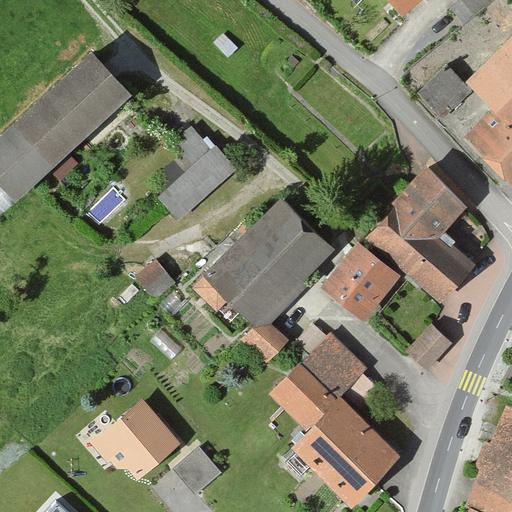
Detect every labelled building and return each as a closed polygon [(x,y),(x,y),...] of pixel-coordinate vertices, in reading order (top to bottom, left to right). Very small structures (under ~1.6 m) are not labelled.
[(399,0),(413,16),(432,0),(399,0)] [(511,38),(472,82),(501,109),(475,138),(511,172),(511,38)] [(100,48),(0,136),(0,168),(24,196),(141,94),(100,48)] [(187,153),(154,182),(187,219),(242,171),(196,119),(174,138),(187,153)] [(426,166),(328,286),(370,319),(409,270),(450,302),(480,265),(442,236),(467,208),(426,166)] [(0,212),(15,200),(0,183),(0,212)] [(339,247),(280,195),(212,272),(270,322),(339,247)] [(158,253),(136,270),(153,291),(175,273),(158,253)] [(291,341),(270,322),(250,343),(272,363),(291,341)] [(436,322),(411,349),(433,368),(458,341),(436,322)] [(271,391),(313,430),(345,395),(374,364),(332,325),(271,391)] [(409,456),(345,395),(313,430),(298,444),(361,505),(409,456)] [(177,438),(142,397),(95,437),(118,463),(125,458),(137,472),(177,438)] [(511,511),(511,407),(469,511),(511,511)] [(198,490),(224,468),(199,440),(173,462),(198,490)] [(69,511),(56,500),(44,511),(69,511)]
